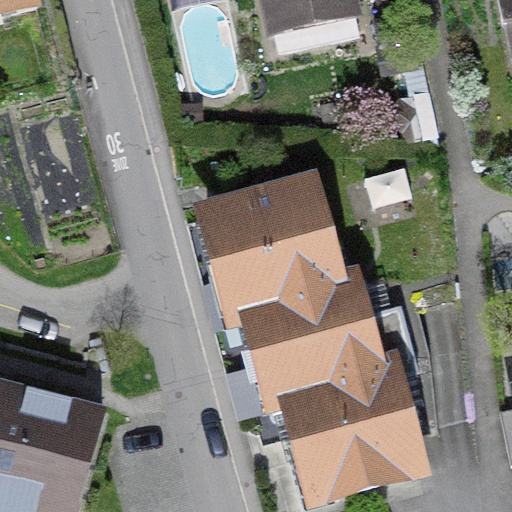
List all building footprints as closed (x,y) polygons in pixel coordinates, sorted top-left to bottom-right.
[(0,0),(0,27),(44,16),(39,0),(0,0)] [(359,0),(265,0),(276,46),(366,24),(359,0)] [(511,0),(496,0),(511,73),(511,0)] [(320,176),(191,208),(223,333),(243,328),(263,407),(283,402),(310,510),(435,478),(409,376),(390,380),(366,283),(348,287),(320,176)] [(83,511),(112,418),(0,392),(0,511),(3,511),(83,511)] [(511,413),(502,416),(511,462),(511,413)]
